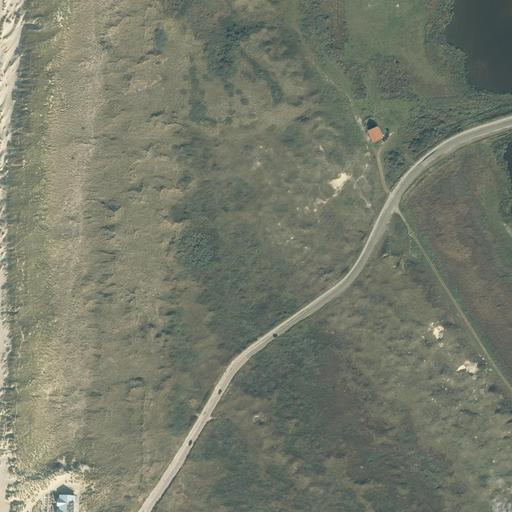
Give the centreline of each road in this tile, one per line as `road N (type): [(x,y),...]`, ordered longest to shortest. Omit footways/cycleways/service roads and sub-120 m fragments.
road 1 (unclassified): [(147,511),(229,376),(352,277),(410,178),(457,141),(511,123)]
road 2 (track): [(411,233),(511,392)]
